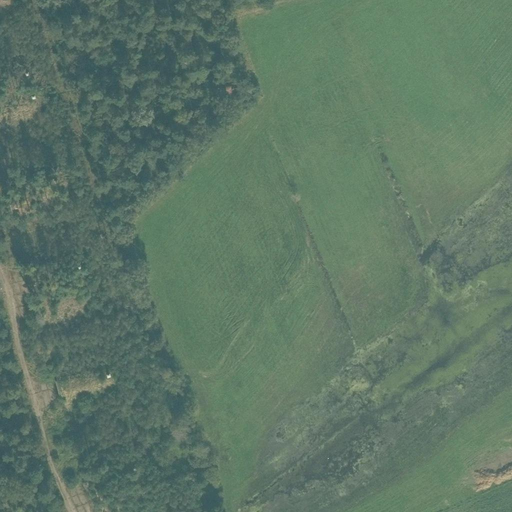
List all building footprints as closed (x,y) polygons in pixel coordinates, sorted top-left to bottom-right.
[(0,0),(0,16),(18,12),(14,0),(0,0)] [(0,121),(45,111),(33,63),(0,70),(0,121)] [(0,195),(7,222),(66,208),(54,160),(0,172),(0,195)] [(35,319),(94,304),(83,257),(23,271),(35,319)] [(65,411),(124,397),(113,349),(53,363),(65,411)] [(98,511),(124,511),(158,495),(136,451),(81,478),(98,511)]
